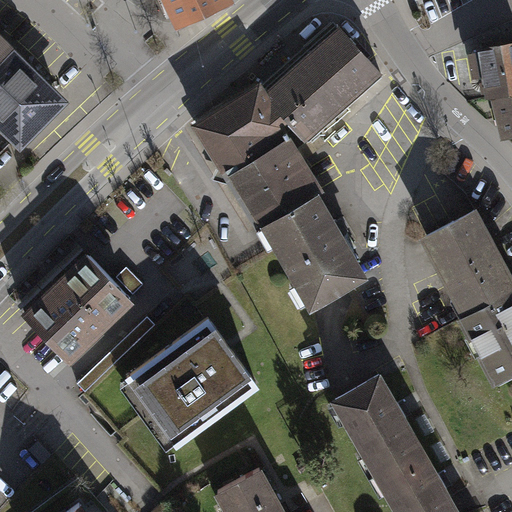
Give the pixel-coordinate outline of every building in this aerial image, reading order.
[(168,0),(179,22),(225,0),(168,0)] [(283,72),(263,89),(307,139),(380,73),(337,24),(290,66),(283,72)] [(0,59),(9,50),(0,40),(0,59)] [(511,89),(511,43),(480,49),(481,51),(472,52),(476,75),(485,74),(488,94),(511,89)] [(9,50),(0,59),(0,150),(16,134),(21,139),(59,100),(9,50)] [(294,148),(307,139),(263,89),(261,86),(259,86),(256,86),(197,123),(225,169),(232,184),(234,183),(240,198),(244,196),(261,224),(265,222),(316,192),(321,190),(294,148)] [(511,92),(496,96),(504,134),(511,132),(511,92)] [(332,220),(316,192),(265,222),(311,302),(363,272),(341,235),(344,233),(335,218),(332,220)] [(493,245),(475,210),(431,233),(448,265),(442,269),(466,314),(461,317),(493,378),(511,368),(511,304),(511,305),(507,296),(511,292),(511,277),(511,275),(504,279),(487,248),(493,245)] [(68,356),(129,297),(87,253),(57,282),(26,313),(68,356)] [(208,316),(135,370),(145,383),(137,389),(165,428),(173,422),(183,436),(256,382),(208,316)] [(368,451),(378,469),(421,445),(404,416),(406,415),(398,401),(396,402),(379,372),(336,397),(348,416),(346,417),(366,452),(368,451)] [(437,473),(421,445),(378,469),(389,487),(388,488),(401,511),(459,511),(445,487),(447,486),(439,472),(437,473)] [(284,511),(259,466),(218,490),(230,511),(284,511)] [(86,511),(79,502),(65,511),(86,511)]
